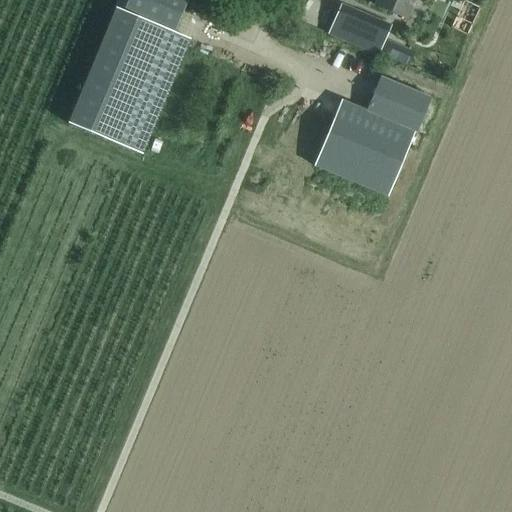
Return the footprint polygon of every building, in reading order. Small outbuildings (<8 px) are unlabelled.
[(186,0),(126,0),(122,12),(173,33),(186,0)] [(286,0),(286,4),(302,8),(304,0),(286,0)] [(406,19),(413,0),(375,0),(373,5),(406,19)] [(114,8),(66,124),(141,155),(189,40),(173,33),(122,12),(114,8)] [(365,112),(414,132),(417,133),(431,98),(379,77),(365,112)] [(387,199),(414,132),(365,112),(339,101),(312,169),(387,199)]
